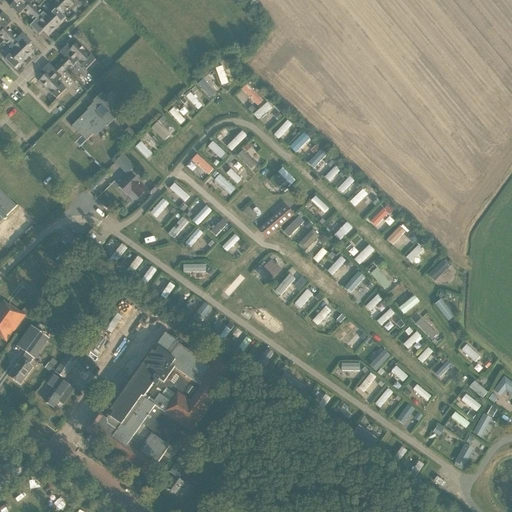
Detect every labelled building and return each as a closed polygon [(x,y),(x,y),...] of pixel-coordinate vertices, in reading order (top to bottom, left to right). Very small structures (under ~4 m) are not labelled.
[(11,0),(14,3),(10,7),(19,16),(23,11),(29,17),(38,8),(30,0),(11,0)] [(47,18),(38,8),(29,17),(34,22),(30,27),(39,36),(43,32),(48,37),(66,19),(62,16),(73,5),(68,0),(56,0),(51,6),(56,10),(47,18)] [(12,23),(3,14),(0,16),(0,37),(4,42),(13,32),(8,27),(12,23)] [(18,38),(13,32),(4,42),(13,51),(5,60),(15,69),(33,53),(27,47),(32,43),(23,34),(18,38)] [(37,44),(45,46),(46,38),(38,37),(37,44)] [(96,61),(78,43),(73,48),(69,44),(60,53),(64,57),(58,63),(68,72),(77,62),(86,71),(96,61)] [(68,72),(58,63),(53,68),(49,64),(40,73),(44,77),(39,82),(56,100),(66,90),(58,82),(68,72)] [(225,65),(217,66),(220,86),(228,85),(225,65)] [(197,82),(212,100),(218,95),(209,85),(215,80),(209,73),(197,82)] [(257,106),(264,99),(248,82),(241,88),(257,106)] [(192,104),(197,112),(202,108),(192,91),(185,95),(188,100),(179,105),(182,110),(192,104)] [(112,92),(106,97),(102,93),(93,102),(95,104),(72,127),(86,142),(105,123),(108,127),(117,117),(111,111),(121,101),(112,92)] [(266,100),(253,114),(260,120),(273,106),(266,100)] [(248,109),(255,111),(257,105),(250,103),(248,109)] [(174,107),(168,112),(181,126),(187,121),(174,107)] [(271,111),(262,119),(267,124),(276,116),(271,111)] [(273,134),(279,139),(294,124),(287,118),(273,134)] [(166,136),(161,127),(164,125),(161,121),(153,127),(161,139),(166,136)] [(123,134),(129,140),(135,134),(128,128),(123,134)] [(289,144),(296,152),(312,137),(304,129),(289,144)] [(224,142),(229,134),(223,130),(218,139),(224,142)] [(231,151),(248,136),(242,131),(226,146),(231,151)] [(149,153),(155,147),(145,137),(139,143),(149,153)] [(307,159),(319,147),(315,142),(311,146),(308,143),(300,151),(307,159)] [(249,143),(237,154),(251,169),(261,159),(257,155),(255,157),(250,152),(254,149),(249,143)] [(313,166),(324,156),(318,150),(307,161),(313,166)] [(130,158),(141,164),(144,158),(133,152),(130,158)] [(199,154),(193,161),(207,173),(213,166),(199,154)] [(113,164),(125,177),(135,167),(123,155),(113,164)] [(333,164),(325,177),(333,183),(342,170),(333,164)] [(283,166),(277,171),(289,184),(295,178),(283,166)] [(226,173),(237,184),(243,179),(231,168),(226,173)] [(106,172),(105,171),(88,188),(92,193),(112,173),(108,170),(106,172)] [(228,196),(236,188),(221,172),(213,180),(228,196)] [(349,175),(337,187),(345,194),(357,182),(349,175)] [(134,200),(136,200),(146,191),(131,176),(121,187),(134,200)] [(168,189),(182,201),(188,194),(175,182),(168,189)] [(351,199),(358,205),(369,194),(362,188),(351,199)] [(7,217),(16,207),(0,190),(0,223),(3,220),(4,220),(4,221),(5,221),(6,221),(6,220),(7,220),(7,219),(7,218),(7,217)] [(320,217),(330,208),(317,195),(307,203),(320,217)] [(150,211),(162,223),(174,210),(170,205),(171,204),(163,197),(150,211)] [(255,203),(245,212),(258,225),(267,216),(255,203)] [(202,206),(190,219),(196,225),(208,211),(202,206)] [(286,207),(258,230),(266,239),(294,216),(286,207)] [(370,222),(377,228),(390,214),(383,207),(370,222)] [(283,229),(290,237),(306,222),(299,215),(283,229)] [(172,232),(178,237),(190,222),(185,217),(172,232)] [(212,231),(218,236),(228,225),(222,219),(212,231)] [(400,226),(386,239),(394,247),(408,233),(400,226)] [(32,227),(25,234),(29,238),(36,231),(32,227)] [(193,247),(204,232),(197,227),(186,242),(193,247)] [(303,252),(320,237),(313,229),(296,244),(303,252)] [(85,237),(99,249),(105,242),(91,230),(85,237)] [(235,233),(221,247),(228,253),(241,239),(235,233)] [(19,239),(14,244),(18,248),(23,243),(19,239)] [(405,254),(410,260),(423,250),(418,243),(405,254)] [(121,244),(112,259),(118,262),(127,247),(121,244)] [(355,259),(361,265),(375,250),(368,244),(355,259)] [(312,259),(318,264),(329,252),(322,247),(312,259)] [(415,264),(422,270),(433,258),(426,252),(415,264)] [(333,277),(347,262),(341,256),(327,271),(333,277)] [(129,267),(133,271),(143,262),(138,258),(129,267)] [(269,263),(262,271),(272,280),(279,272),(269,263)] [(206,264),(184,264),(184,276),(206,276),(206,264)] [(151,266),(140,283),(146,287),(157,270),(151,266)] [(378,267),(372,271),(383,288),(389,284),(378,267)] [(343,290),(352,296),(365,277),(357,271),(343,290)] [(289,304),(302,283),(288,274),(275,295),(289,304)] [(366,281),(351,298),(359,305),(374,288),(366,281)] [(29,295),(39,302),(44,295),(34,288),(29,295)] [(293,304),(300,311),(315,298),(308,290),(293,304)] [(365,308),(372,315),(385,302),(378,295),(365,308)] [(414,295),(398,309),(405,316),(421,302),(414,295)] [(435,303),(446,319),(453,314),(442,298),(435,303)] [(0,338),(6,343),(25,316),(10,305),(9,306),(2,301),(0,304),(0,338)] [(319,321),(327,312),(320,307),(313,315),(319,321)] [(231,362),(161,311),(141,339),(183,370),(149,416),(107,386),(94,404),(98,407),(85,426),(121,452),(119,455),(149,476),(231,362)] [(379,322),(385,327),(391,320),(397,325),(400,321),(389,311),(379,322)] [(339,314),(328,329),(336,334),(346,320),(339,314)] [(433,341),(439,334),(422,317),(415,324),(433,341)] [(21,360),(9,377),(20,385),(33,368),(28,364),(33,358),(35,359),(49,339),(31,327),(17,346),(26,353),(21,360)] [(364,340),(352,328),(340,341),(352,352),(364,340)] [(222,337),(228,339),(231,332),(225,329),(222,337)] [(410,352),(422,338),(416,332),(403,346),(410,352)] [(371,344),(364,354),(380,365),(387,356),(371,344)] [(460,351),(475,365),(482,358),(467,344),(460,351)] [(428,347),(417,360),(423,365),(434,353),(428,347)] [(441,380),(453,366),(448,361),(435,375),(441,380)] [(341,376),(360,377),(361,364),(342,363),(341,376)] [(391,373),(402,384),(409,378),(397,367),(391,373)] [(73,397),(67,393),(72,386),(54,375),(47,386),(55,391),(45,407),(53,412),(58,405),(65,409),(73,397)] [(357,391),(364,397),(378,380),(372,375),(357,391)] [(511,383),(505,378),(494,391),(502,397),(506,391),(511,394),(511,383)] [(475,381),(469,387),(482,399),(488,393),(475,381)] [(417,384),(411,390),(425,403),(431,397),(417,384)] [(387,389),(376,402),(383,407),(394,395),(387,389)] [(493,393),(489,399),(496,403),(499,397),(493,393)] [(467,394),(461,401),(476,413),(481,406),(467,394)] [(405,427),(409,420),(416,424),(422,414),(407,405),(397,422),(405,427)] [(450,419),(465,431),(471,424),(456,412),(450,419)] [(492,420),(484,416),(474,435),(482,439),(492,420)] [(436,425),(433,435),(441,438),(444,427),(436,425)] [(474,450),(465,445),(455,463),(464,468),(474,450)] [(397,457),(404,459),(406,449),(400,448),(397,457)] [(168,472),(174,477),(165,489),(170,492),(170,494),(172,496),(174,495),(176,496),(181,488),(187,492),(191,486),(185,482),(184,484),(179,480),(187,469),(176,461),(168,472)] [(412,469),(417,473),(425,466),(420,461),(412,469)] [(187,472),(184,477),(191,480),(193,475),(187,472)] [(444,488),(446,481),(436,477),(434,484),(444,488)] [(0,510),(1,511),(12,511),(14,511),(8,503),(0,509),(0,510)]
